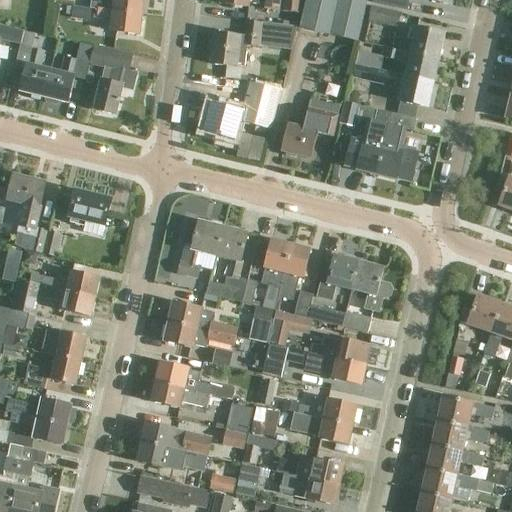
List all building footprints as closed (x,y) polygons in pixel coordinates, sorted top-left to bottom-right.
[(114,0),(114,3),(100,1),(98,9),(142,15),(143,7),(143,0),(114,0)] [(249,4),(264,6),(264,7),(280,9),(281,0),(220,0),(220,5),(248,9),(249,4)] [(282,0),(281,12),(301,15),(303,0),(282,0)] [(307,0),(301,30),(357,42),(366,0),(307,0)] [(373,0),(372,4),(408,12),(410,0),(373,0)] [(72,20),(90,23),(92,10),(67,7),(66,16),(72,16),(72,20)] [(368,23),(398,29),(402,15),(372,8),(368,23)] [(98,9),(97,17),(112,19),(110,33),(120,34),(140,36),(142,15),(98,9)] [(216,36),(212,66),(214,66),(223,67),(226,67),(235,68),(235,67),(242,68),(245,69),(248,51),(237,49),(238,47),(265,50),(266,49),(278,50),(291,52),(296,28),(282,27),(269,25),(267,25),(247,22),(245,39),(216,36)] [(0,45),(1,41),(21,45),(24,33),(0,27),(0,45)] [(413,42),(411,54),(438,60),(444,36),(410,28),(407,41),(413,42)] [(20,93),(44,99),(51,72),(41,70),(45,54),(31,50),(35,36),(24,33),(21,45),(16,64),(27,66),(20,93)] [(79,58),(90,61),(93,47),(82,45),(79,58)] [(94,111),(116,116),(123,89),(132,91),(136,75),(128,73),(133,56),(95,46),(94,48),(93,47),(90,61),(89,64),(116,71),(113,84),(101,81),(94,111)] [(433,84),(438,60),(411,54),(384,48),(382,59),(405,64),(404,66),(408,67),(405,77),(405,78),(433,84)] [(355,67),(364,69),(366,60),(357,58),(355,67)] [(51,72),(44,99),(68,105),(75,78),(74,78),(78,62),(65,59),(61,75),(51,72)] [(428,108),(433,84),(405,78),(405,77),(373,70),(370,83),(402,91),(399,102),(428,108)] [(283,90),(254,82),(247,113),(211,104),(204,134),(222,138),(221,141),(232,143),(232,141),(235,142),(241,118),(265,124),(271,100),(280,102),(283,90)] [(349,92),(346,103),(357,105),(358,98),(355,94),(349,92)] [(340,108),(315,102),(311,101),(304,130),(289,126),(282,153),(311,160),(317,135),(332,139),(340,108)] [(341,122),(355,126),(360,107),(358,106),(346,104),(341,122)] [(357,172),(376,176),(392,114),(377,111),(372,130),(379,132),(375,146),(364,143),(357,172)] [(392,114),(376,176),(396,181),(396,180),(411,184),(418,154),(403,150),(402,153),(400,152),(405,131),(413,133),(416,120),(392,114)] [(14,177),(9,196),(8,202),(23,206),(17,233),(24,235),(20,249),(42,255),(47,233),(34,230),(45,185),(14,177)] [(500,207),(511,211),(511,179),(510,179),(500,207)] [(75,192),(71,212),(69,219),(75,220),(74,225),(84,227),(83,233),(101,237),(104,227),(111,201),(75,192)] [(181,262),(178,275),(197,280),(199,270),(197,270),(198,267),(205,269),(212,271),(215,257),(216,257),(224,229),(199,222),(192,251),(190,251),(185,250),(181,262)] [(210,283),(207,296),(241,304),(247,282),(238,280),(243,263),(241,263),(243,254),(248,235),(224,229),(216,257),(230,261),(226,277),(227,277),(225,286),(210,283)] [(60,235),(47,233),(42,255),(55,259),(60,235)] [(265,270),(261,286),(268,287),(263,309),(275,312),(277,303),(279,298),(291,246),(272,241),(267,260),(265,270)] [(311,251),(291,246),(279,298),(293,302),(299,278),(304,279),(306,270),(311,251)] [(9,250),(6,260),(19,263),(21,253),(9,250)] [(35,267),(38,255),(27,252),(24,264),(35,267)] [(352,291),(359,263),(335,257),(328,284),(322,283),(318,298),(331,301),(335,287),(352,291)] [(359,263),(352,291),(370,295),(366,310),(379,313),(382,299),(386,300),(390,297),(392,291),(390,286),(380,284),(384,269),(359,263)] [(70,273),(69,278),(57,276),(56,280),(32,275),(30,284),(95,299),(100,279),(70,273)] [(91,318),(95,299),(30,284),(17,281),(10,312),(36,317),(40,298),(63,303),(61,312),(91,318)] [(247,282),(241,304),(253,307),(259,285),(258,285),(247,282)] [(300,293),(295,317),(308,320),(314,296),(300,293)] [(468,326),(487,333),(492,334),(502,306),(478,297),(473,312),(464,310),(461,323),(468,325),(468,326)] [(173,304),(169,323),(237,339),(239,329),(213,324),(215,314),(202,312),(202,311),(193,308),(173,304)] [(511,309),(502,306),(492,334),(492,335),(485,355),(495,359),(501,342),(496,340),(497,337),(511,342),(511,309)] [(252,326),(248,340),(259,342),(269,345),(269,344),(273,321),(272,321),(274,314),(265,312),(255,310),(252,326)] [(342,329),(346,317),(322,311),(319,323),(342,329)] [(7,327),(5,337),(3,346),(14,348),(15,343),(17,336),(18,329),(33,332),(36,317),(10,312),(7,327)] [(273,321),(269,344),(278,346),(277,346),(285,348),(287,340),(289,331),(305,335),(308,322),(284,316),(285,314),(279,313),(277,313),(275,320),(274,320),(273,321)] [(346,313),(346,317),(342,329),(368,335),(371,320),(346,313)] [(237,339),(169,323),(164,343),(184,347),(193,349),(194,346),(207,349),(209,343),(235,348),(237,339)] [(57,357),(81,363),(87,339),(62,334),(47,331),(41,354),(56,358),(57,357)] [(14,348),(25,350),(28,338),(17,336),(15,343),(14,348)] [(313,345),(311,355),(366,367),(371,348),(351,343),(341,341),(341,342),(324,338),(322,347),(313,345)] [(265,360),(262,375),(282,380),(288,350),(268,345),(265,360)] [(215,350),(212,365),(230,369),(233,354),(215,350)] [(308,354),(304,373),(333,379),(333,380),(342,382),(362,387),(366,367),(311,355),(308,354)] [(76,386),(81,363),(57,357),(56,358),(53,372),(28,366),(24,386),(45,391),(47,380),(76,386)] [(452,358),(449,375),(445,388),(455,391),(458,377),(461,377),(464,361),(452,358)] [(160,364),(155,383),(210,396),(232,401),(234,390),(224,387),(213,384),(212,387),(199,384),(202,374),(188,371),(188,370),(179,368),(160,364)] [(479,372),(475,385),(486,389),(490,376),(479,372)] [(271,408),(276,383),(265,381),(259,406),(271,408)] [(155,383),(151,403),(170,407),(179,409),(180,404),(207,410),(207,409),(210,396),(155,383)] [(443,398),(438,422),(468,429),(471,416),(472,411),(476,412),(475,417),(492,421),(494,411),(472,406),(473,405),(443,398)] [(300,406),(298,415),(353,427),(357,408),(338,403),(328,401),(328,402),(315,399),(313,409),(300,406)] [(37,420),(67,427),(71,407),(41,401),(37,420)] [(285,401),(283,411),(296,414),(299,404),(285,401)] [(227,427),(226,430),(247,435),(253,411),(232,406),(229,416),(227,427)] [(256,408),(253,422),(250,435),(274,440),(280,413),(256,408)] [(27,418),(12,414),(10,424),(25,427),(27,418)] [(294,414),(290,433),(320,439),(320,440),(329,442),(349,447),(353,427),(298,415),(294,414)] [(63,446),(67,427),(37,420),(32,440),(63,446)] [(438,422),(433,446),(462,453),(466,435),(471,436),(469,442),(486,446),(486,444),(496,446),(498,436),(468,430),(468,429),(438,422)] [(146,424),(142,443),(208,458),(212,439),(175,431),(175,430),(146,424)] [(0,443),(7,445),(9,434),(0,431),(0,443)] [(244,451),(247,437),(227,432),(224,446),(244,451)] [(248,436),(246,446),(247,446),(260,449),(260,450),(268,452),(276,454),(279,443),(248,436)] [(142,443),(137,463),(157,467),(167,469),(183,473),(184,469),(204,474),(208,458),(142,443)] [(0,511),(9,511),(23,448),(11,446),(8,459),(7,459),(5,471),(4,477),(0,476),(0,511)] [(247,446),(243,463),(256,466),(260,450),(260,449),(247,446)] [(433,446),(427,470),(457,477),(459,464),(481,469),(483,458),(462,454),(462,453),(433,446)] [(23,448),(9,511),(54,511),(58,493),(42,489),(41,492),(28,490),(29,486),(33,466),(32,465),(32,464),(44,466),(47,454),(35,451),(31,450),(24,449),(23,448)] [(285,475),(340,487),(344,468),(302,458),(301,464),(280,459),(277,474),(285,476),(285,475)] [(242,466),(236,495),(255,499),(258,485),(261,470),(242,466)] [(488,469),(485,483),(493,485),(499,486),(501,472),(488,469)] [(427,470),(422,495),(451,501),(455,482),(459,483),(458,490),(475,494),(475,492),(491,496),(493,485),(485,483),(477,481),(476,482),(456,478),(457,477),(427,470)] [(511,488),(511,474),(502,473),(499,487),(511,488)] [(335,507),(340,487),(285,475),(285,476),(281,495),(335,507)] [(237,481),(212,476),(209,491),(233,497),(237,481)] [(138,494),(163,500),(163,503),(189,509),(190,507),(207,511),(210,494),(194,491),(141,479),(138,494)] [(448,511),(451,501),(422,495),(418,511),(448,511)] [(215,496),(211,511),(228,511),(232,500),(215,496)]
